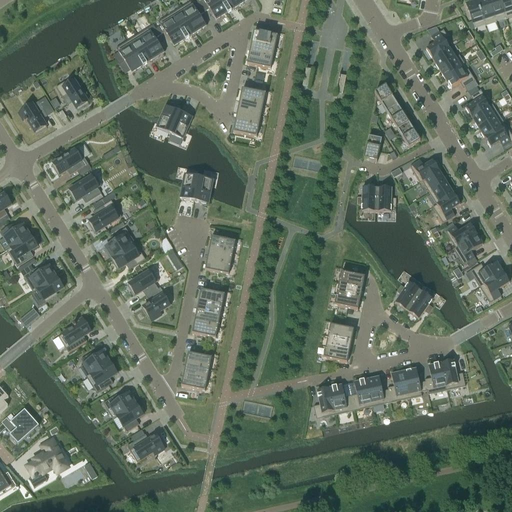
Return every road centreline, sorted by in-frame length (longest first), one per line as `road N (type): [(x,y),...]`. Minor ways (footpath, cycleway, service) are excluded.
road 1 (residential): [(162,392),(171,381),(201,230),(180,226)]
road 2 (residential): [(243,29),(221,115),(196,93),(151,85)]
road 3 (residential): [(19,165),(95,284)]
road 4 (residential): [(95,284),(162,392)]
road 5 (residential): [(95,284),(0,365)]
